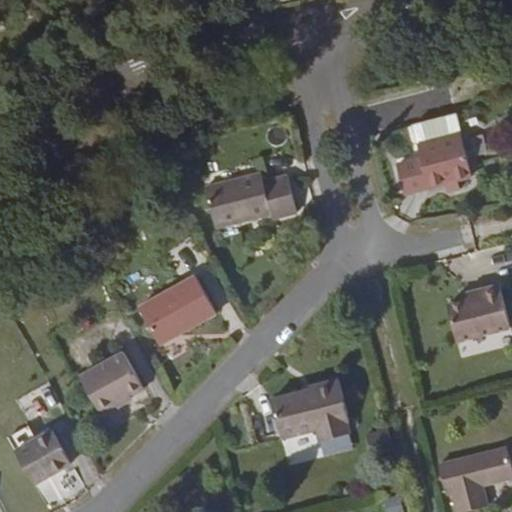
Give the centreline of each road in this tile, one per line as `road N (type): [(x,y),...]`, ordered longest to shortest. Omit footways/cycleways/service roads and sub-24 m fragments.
road 1 (residential): [(97,511),(360,246)]
road 2 (residential): [(206,31),(123,58),(84,81),(0,160)]
road 3 (residential): [(360,246),(373,218),(346,108),(323,89)]
road 4 (residential): [(323,89),(310,117),(338,226),(360,246)]
